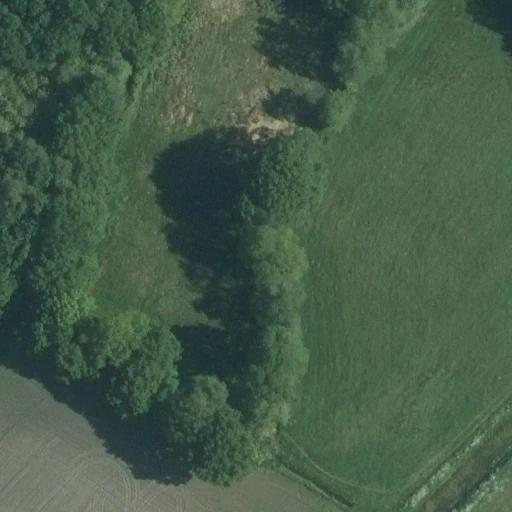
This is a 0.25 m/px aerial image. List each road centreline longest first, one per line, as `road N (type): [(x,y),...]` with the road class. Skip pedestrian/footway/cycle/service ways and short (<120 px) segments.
road 1 (track): [(511,392),(392,510),(36,300)]
road 2 (track): [(137,0),(127,79),(41,303)]
